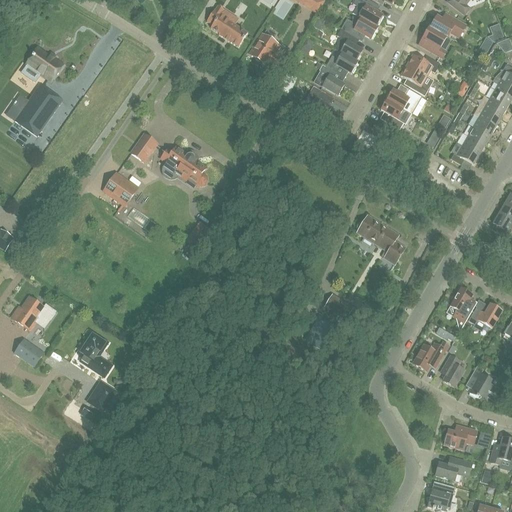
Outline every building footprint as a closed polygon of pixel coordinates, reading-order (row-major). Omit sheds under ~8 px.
[(316,14),(324,2),(320,0),(296,0),(295,1),(316,14)] [(376,28),(382,17),(370,9),(373,4),(366,0),(355,0),(353,6),(357,8),(353,15),(360,20),(360,19),(376,28)] [(449,0),(447,3),(464,16),(469,9),(474,7),(474,5),(473,2),(477,0),(449,0)] [(221,16),(224,11),(218,7),(215,12),(214,11),(207,23),(212,27),(210,30),(219,35),(218,36),(238,49),(247,35),(235,26),(235,25),(221,16)] [(445,15),(442,21),(437,18),(430,29),(446,39),(447,40),(450,34),(454,36),(455,34),(460,37),(466,27),(445,15)] [(378,29),(376,28),(360,19),(360,20),(357,25),(352,22),(352,23),(346,20),(340,31),(354,39),(358,33),(371,40),(378,29)] [(504,39),(500,28),(491,31),(492,35),(488,37),(494,43),(504,39)] [(419,46),(422,48),(442,60),(446,53),(440,49),(446,39),(430,29),(429,29),(422,40),(423,40),(419,46)] [(354,39),(340,31),(340,30),(336,37),(340,40),(334,50),(356,63),(362,52),(351,45),(354,39)] [(276,66),(277,64),(284,53),(278,49),(279,47),(262,36),(258,43),(257,42),(253,48),(254,49),(249,56),(265,67),(268,62),(276,66)] [(486,39),(483,43),(490,47),(493,43),(486,39)] [(511,50),(508,40),(496,45),(505,54),(511,51),(511,50)] [(26,65),(20,75),(34,85),(41,75),(49,81),(51,78),(53,80),(62,66),(53,60),(53,61),(37,50),(26,65)] [(357,63),(356,63),(334,50),(342,55),(338,61),(332,57),(325,68),(335,74),(336,74),(339,68),(351,75),(357,63)] [(407,67),(426,78),(430,72),(435,75),(440,66),(428,59),(425,64),(413,56),(407,67)] [(481,71),(485,73),(491,62),(487,60),(481,71)] [(294,63),(290,71),(295,74),(300,66),(294,63)] [(495,79),(511,89),(511,68),(506,65),(502,71),(495,79)] [(335,74),(325,68),(322,66),(319,72),(325,75),(322,80),(325,81),(325,83),(322,88),(338,97),(344,86),(332,79),(335,74)] [(433,82),(426,78),(407,67),(401,77),(411,83),(408,89),(424,98),(433,82)] [(282,84),(283,85),(292,90),(298,79),(288,73),(282,84)] [(511,101),(511,100),(511,89),(495,79),(493,82),(494,84),(498,86),(495,91),(511,101)] [(20,96),(5,116),(14,122),(37,138),(62,102),(40,86),(29,102),(20,96)] [(325,95),(313,88),(307,98),(314,102),(310,109),(325,118),(331,108),(326,105),(327,103),(322,100),(325,95)] [(412,110),(415,104),(419,97),(409,91),(405,98),(393,91),(390,96),(387,97),(385,100),(403,111),(406,106),(412,110)] [(506,111),(511,101),(495,91),(489,101),(506,111)] [(412,116),(403,111),(385,100),(383,104),(384,107),(381,112),(392,119),(388,126),(399,132),(403,125),(405,126),(412,116)] [(501,120),(506,111),(489,101),(484,110),(501,120)] [(495,129),(501,120),(484,110),(478,119),(495,129)] [(490,139),(495,129),(478,119),(473,129),(490,139)] [(445,130),(439,126),(436,130),(443,134),(445,130)] [(484,148),(490,139),(473,129),(467,138),(484,148)] [(157,145),(144,136),(131,155),(144,164),(157,145)] [(479,157),(484,148),(467,138),(462,147),(479,157)] [(473,167),(479,157),(462,147),(456,157),(453,155),(450,161),(461,167),(464,162),(473,167)] [(163,171),(163,172),(163,175),(165,177),(169,180),(171,180),(174,180),(176,179),(177,178),(177,177),(184,182),(186,178),(197,186),(199,187),(201,187),(205,186),(206,185),(207,183),(208,181),(207,179),(206,177),(205,175),(203,174),(206,169),(197,163),(197,162),(197,161),(197,160),(197,159),(197,158),(197,157),(196,156),(191,153),(189,153),(188,153),(187,153),(186,153),(186,154),(185,155),(176,148),(172,154),(167,151),(161,160),(167,164),(164,168),(164,169),(163,170),(163,171)] [(116,175),(104,193),(125,208),(137,190),(116,175)] [(511,223),(511,210),(504,205),(498,215),(511,223)] [(511,223),(498,215),(493,225),(502,231),(499,236),(507,241),(511,231),(510,230),(511,225),(511,223)] [(382,258),(395,266),(405,250),(395,243),(398,237),(367,218),(362,225),(359,224),(357,226),(357,229),(358,231),(357,234),(385,252),(382,258)] [(190,246),(192,247),(205,257),(211,249),(205,244),(210,238),(201,231),(190,246)] [(0,234),(0,233),(0,247),(5,251),(6,251),(5,250),(11,242),(12,241),(10,240),(11,239),(1,232),(0,234)] [(473,311),(471,310),(475,303),(470,300),(473,296),(461,289),(450,308),(453,310),(455,319),(459,334),(465,325),(473,311)] [(354,309),(333,296),(325,308),(347,322),(354,309)] [(44,309),(29,298),(21,310),(19,308),(11,320),(30,333),(39,320),(41,322),(38,325),(44,329),(50,321),(56,313),(46,306),(44,309)] [(491,330),(502,313),(490,306),(484,316),(481,314),(482,312),(476,309),(468,323),(474,326),(477,322),(491,330)] [(511,359),(511,322),(511,323),(503,336),(511,341),(511,348),(510,352),(511,353),(508,358),(511,359)] [(454,344),(456,339),(438,328),(434,335),(446,341),(447,340),(454,344)] [(108,344),(92,334),(86,342),(88,343),(85,348),(83,347),(78,355),(83,358),(80,363),(104,379),(112,367),(105,363),(103,365),(97,360),(96,358),(100,352),(103,351),(108,344)] [(47,357),(44,355),(24,341),(14,355),(34,369),(41,359),(44,361),(47,357)] [(425,373),(429,367),(434,370),(444,353),(446,353),(449,348),(443,344),(440,349),(434,346),(431,352),(424,347),(413,366),(425,373)] [(308,356),(306,362),(319,367),(321,361),(308,356)] [(450,358),(444,368),(440,374),(446,378),(443,383),(454,389),(464,372),(456,368),(459,363),(450,358)] [(498,390),(493,387),(487,384),(489,380),(481,375),(483,371),(477,368),(470,380),(476,383),(469,395),(478,400),(480,396),(486,399),(487,398),(492,401),(493,398),(493,397),(494,394),(495,395),(498,390)] [(116,394),(101,384),(87,404),(103,414),(116,394)] [(456,427),(454,434),(448,432),(444,447),(463,452),(465,444),(473,446),(477,433),(456,427)] [(491,437),(482,434),(480,440),(490,443),(491,437)] [(495,446),(492,456),(490,464),(500,467),(502,461),(510,463),(511,454),(511,442),(503,440),(501,448),(495,446)] [(439,465),(435,478),(454,483),(456,475),(468,478),(472,465),(453,460),(451,467),(448,468),(439,465)] [(486,471),(482,484),(490,486),(493,474),(486,471)] [(430,499),(426,500),(428,505),(427,508),(432,510),(434,511),(435,511),(445,511),(448,504),(452,500),(455,489),(437,484),(434,496),(430,496),(430,499)]
